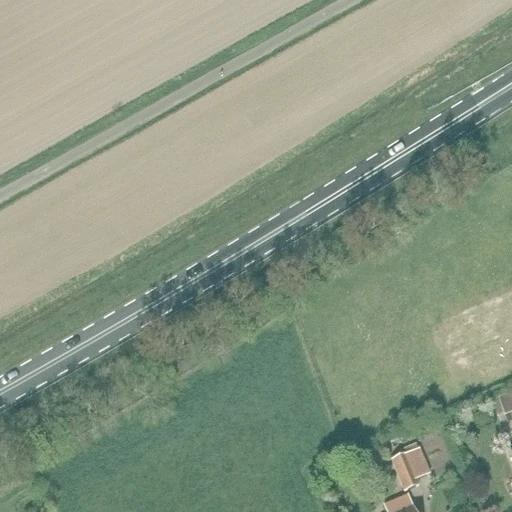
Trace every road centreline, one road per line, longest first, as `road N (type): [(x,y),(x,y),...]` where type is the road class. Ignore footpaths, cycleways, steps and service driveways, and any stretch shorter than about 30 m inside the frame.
road 1 (primary): [(0,392),(511,84)]
road 2 (unclassified): [(0,197),(352,0)]
